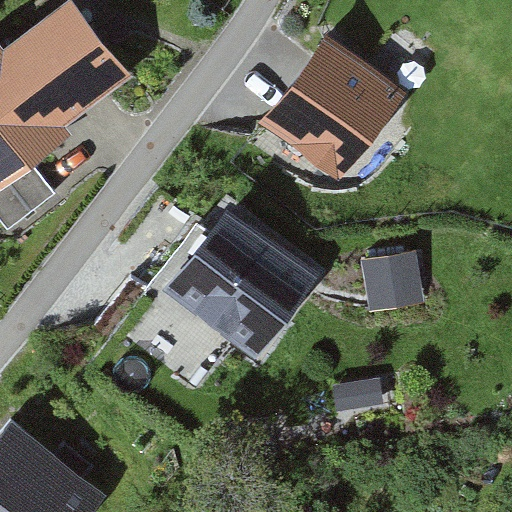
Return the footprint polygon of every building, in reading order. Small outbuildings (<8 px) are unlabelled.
[(0,48),(0,194),(34,168),(75,137),(67,126),(128,79),(71,4),(4,55),(0,48)] [(327,38),(263,125),(341,182),(405,96),(327,38)] [(55,195),(34,168),(0,194),(0,221),(8,232),(55,195)] [(324,271),(233,205),(212,234),(169,292),(182,301),(260,358),(324,271)] [(133,280),(98,327),(140,357),(182,301),(169,292),(212,234),(197,223),(147,291),(133,280)] [(415,253),(363,262),(372,313),(424,304),(415,253)] [(381,380),(332,389),(337,414),(385,405),(381,380)] [(95,511),(105,500),(13,425),(0,440),(0,511),(95,511)]
